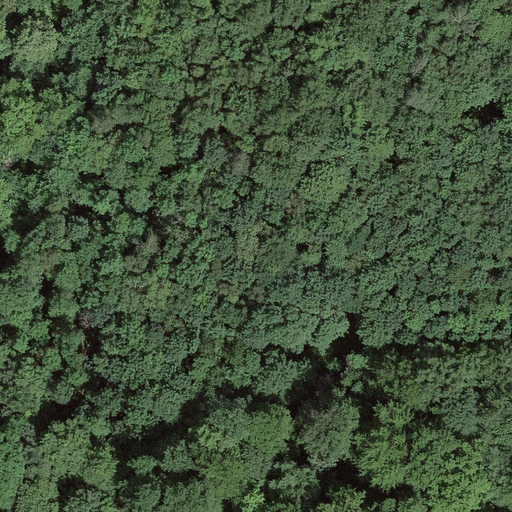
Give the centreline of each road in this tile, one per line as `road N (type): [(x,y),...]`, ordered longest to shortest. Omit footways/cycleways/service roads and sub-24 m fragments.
road 1 (track): [(511,445),(363,405),(245,396),(211,400),(0,481)]
road 2 (track): [(511,24),(487,68),(486,107),(511,168)]
